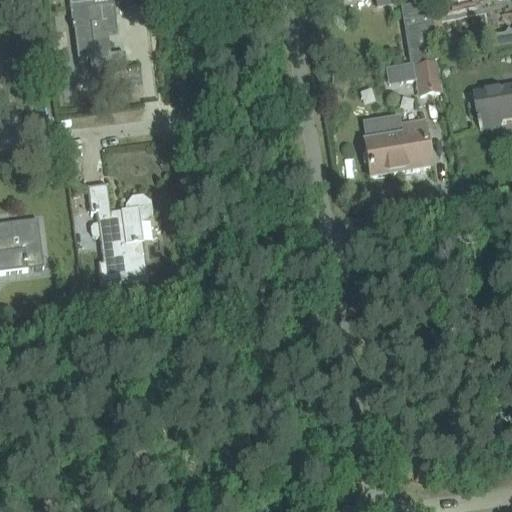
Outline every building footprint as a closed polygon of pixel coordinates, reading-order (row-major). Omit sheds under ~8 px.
[(108,56),(106,35),(117,33),(114,7),(141,3),(140,0),(69,0),(73,27),(77,61),(90,60),(91,72),(91,73),(126,68),(124,54),(108,56)] [(437,0),(440,10),(484,2),(483,0),(500,0),(500,1),(505,0),(437,0)] [(429,4),(400,8),(403,28),(407,27),(432,23),(432,21),(429,4)] [(413,65),(438,61),(432,23),(407,27),(413,65)] [(507,37),(494,39),(496,53),(511,50),(511,34),(510,33),(507,37)] [(408,66),(403,67),(406,84),(415,82),(418,97),(441,93),(436,65),(413,68),(413,65),(408,66)] [(511,91),(475,98),(481,133),(500,130),(500,126),(511,123),(511,91)] [(380,121),(363,124),(366,144),(364,144),(370,180),(430,170),(429,164),(431,164),(430,160),(428,160),(423,125),(401,129),(402,138),(383,141),(382,132),(380,121)] [(111,219),(107,188),(87,190),(91,216),(96,216),(98,226),(93,227),(90,230),(91,238),(94,241),(99,240),(103,266),(99,266),(101,285),(146,279),(142,245),(143,245),(141,224),(145,223),(152,215),(150,205),(142,198),(132,199),(125,208),(126,213),(121,213),(121,218),(111,219)] [(0,275),(28,272),(28,270),(44,268),(40,242),(38,222),(11,225),(10,225),(0,226),(0,275)]
